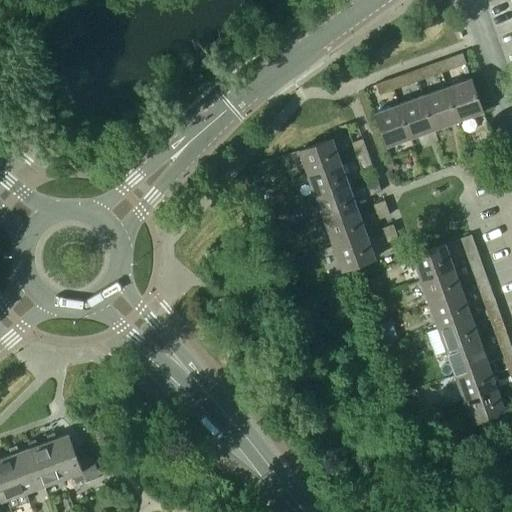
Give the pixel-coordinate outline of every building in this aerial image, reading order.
[(452,67),(466,62),(462,53),(449,58),(452,67)] [(437,62),(423,67),(426,77),(441,72),(437,62)] [(413,70),(400,75),(403,85),(417,80),(413,70)] [(471,78),(446,86),(458,121),(483,112),(471,78)] [(390,79),(375,84),(379,93),(393,88),(390,79)] [(446,86),(422,95),(435,129),(458,121),(446,86)] [(422,95),(399,103),(411,138),(435,129),(422,95)] [(411,138),(399,103),(374,112),(386,146),(411,138)] [(332,138),(298,150),(307,175),(341,163),(332,138)] [(362,170),(372,167),(362,138),(352,142),(362,170)] [(341,163),(307,175),(316,198),(350,186),(341,163)] [(371,194),(381,190),(376,176),(366,180),(371,194)] [(350,186),(316,198),(324,222),(358,210),(350,186)] [(380,218),(390,214),(384,200),(374,203),(380,218)] [(358,210),(324,222),(333,246),(367,234),(358,210)] [(388,241),(398,238),(393,223),(383,227),(388,241)] [(367,234),(333,246),(341,270),(375,258),(367,234)] [(466,252),(475,248),(470,234),(461,238),(466,252)] [(446,243),(411,255),(420,280),(454,267),(446,243)] [(475,276),(484,273),(479,258),(470,262),(475,276)] [(454,267),(420,280),(429,303),(463,291),(454,267)] [(364,281),(369,296),(383,291),(378,276),(364,281)] [(484,300),(493,296),(488,282),(478,285),(484,300)] [(429,303),(437,327),(472,315),(463,291),(429,303)] [(492,323),(501,320),(496,306),(487,309),(492,323)] [(437,327),(446,350),(480,338),(472,315),(437,327)] [(378,324),(384,341),(391,338),(385,321),(378,324)] [(501,347),(510,343),(505,329),(495,333),(501,347)] [(446,350),(455,374),(489,362),(480,338),(446,350)] [(503,357),(493,361),(497,371),(507,368),(503,357)] [(455,374),(463,398),(498,386),(489,362),(455,374)] [(498,386),(463,398),(472,423),(506,410),(498,386)] [(412,411),(418,409),(423,407),(416,389),(412,390),(405,393),(412,411)] [(49,440),(62,478),(82,471),(68,433),(56,438),(54,432),(47,434),(49,440)] [(28,441),(30,447),(44,485),(62,478),(49,440),(37,444),(35,439),(28,441)] [(9,448),(11,454),(11,453),(25,492),(44,485),(30,447),(18,451),(16,445),(9,448)] [(25,492),(11,453),(11,454),(0,457),(0,480),(6,499),(9,508),(28,501),(25,492)] [(92,456),(79,460),(86,481),(99,477),(92,456)]
